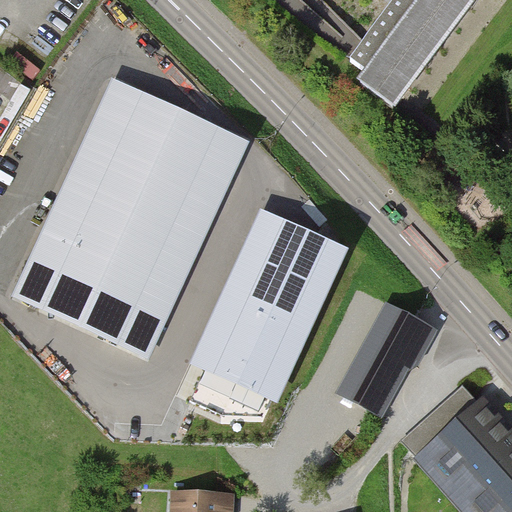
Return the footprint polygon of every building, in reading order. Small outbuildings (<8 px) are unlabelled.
[(283,0),(348,60),(368,39),(326,0),(305,0),(305,1),(303,0),(283,0)] [(404,0),(347,81),(401,119),(485,0),(404,0)] [(156,367),(256,150),(116,86),(15,303),(156,367)] [(338,264),(268,233),(205,374),(275,406),(338,264)] [(431,337),(398,316),(346,397),(380,418),(431,337)] [(511,511),(511,425),(487,399),(439,444),(428,432),(403,456),(455,511),(511,511)] [(235,511),(236,501),(172,499),(172,511),(235,511)]
